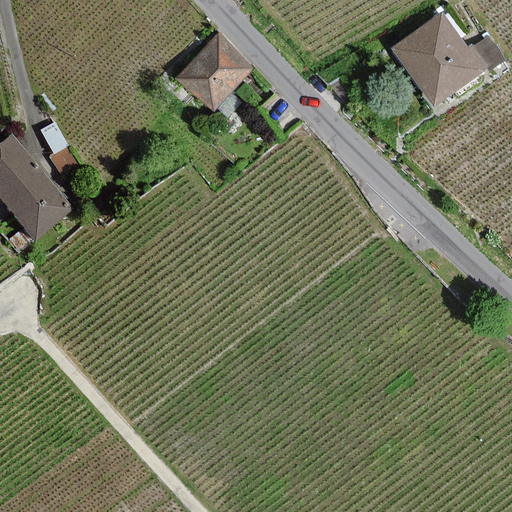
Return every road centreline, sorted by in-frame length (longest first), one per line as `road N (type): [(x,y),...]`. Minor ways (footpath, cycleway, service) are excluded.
road 1 (tertiary): [(207,0),(511,297)]
road 2 (track): [(201,511),(16,308)]
